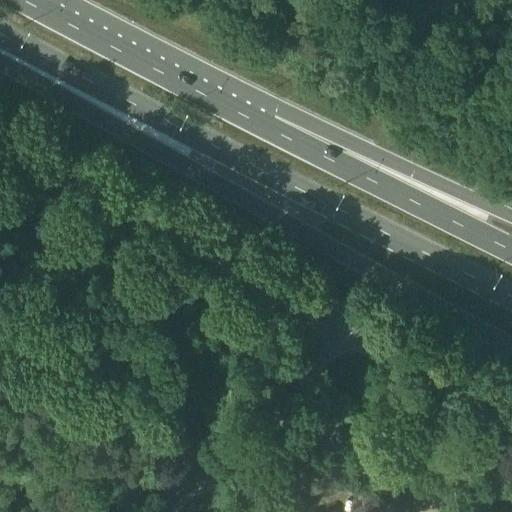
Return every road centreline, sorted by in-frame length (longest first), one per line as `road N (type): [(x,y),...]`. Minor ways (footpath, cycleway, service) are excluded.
road 1 (primary): [(0,50),(48,89),(511,345)]
road 2 (primary): [(0,34),(511,295)]
road 3 (unclassified): [(340,313),(0,146)]
road 4 (primary): [(267,127),(25,0)]
road 5 (primary): [(511,249),(267,127)]
road 6 (unclassified): [(165,511),(317,355),(340,313)]
road 7 (primary): [(511,215),(267,127)]
road 8 (unclassified): [(511,402),(340,313)]
